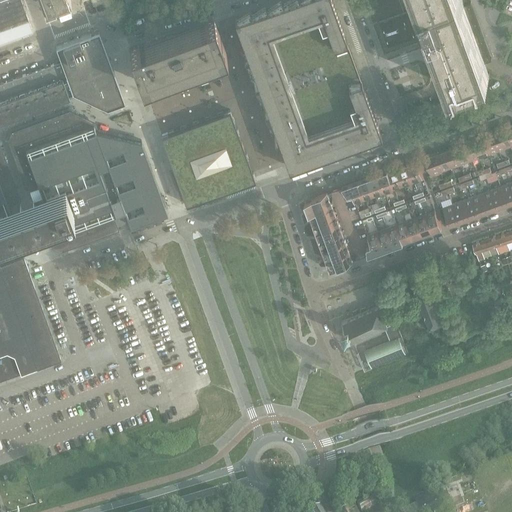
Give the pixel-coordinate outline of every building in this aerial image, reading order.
[(21,0),(0,0),(0,40),(32,29),(21,0)] [(139,45),(129,49),(142,83),(161,135),(186,204),(198,200),(255,178),(288,166),(290,166),(304,160),(306,160),(320,155),(321,154),(336,149),(337,148),(352,143),(353,143),(367,137),(369,137),(379,133),(381,132),(378,126),(369,101),(366,93),(361,78),(346,39),(332,0),(285,0),(283,1),(282,2),(267,7),(266,7),(252,13),(250,13),(236,18),(234,19),(216,25),(216,24),(215,22),(213,18),(204,21),(205,25),(144,44),(139,45)] [(400,0),(368,0),(366,1),(374,23),(404,11),(400,0)] [(374,23),(373,23),(376,30),(377,29),(385,53),(420,40),(420,42),(421,41),(420,40),(435,35),(435,36),(453,85),(450,86),(451,87),(484,76),(489,74),(489,72),(487,73),(483,62),(492,58),(471,1),(462,5),(460,0),(422,0),(424,4),(404,11),(374,23)] [(56,46),(61,61),(72,92),(73,92),(107,108),(117,104),(122,93),(102,38),(91,33),(76,38),(77,39),(74,40),(74,39),(56,46)] [(0,120),(66,96),(66,94),(72,92),(61,61),(0,83),(0,120)] [(9,208),(8,205),(19,202),(0,149),(0,381),(61,359),(23,255),(10,260),(7,252),(23,246),(18,231),(33,226),(51,219),(56,231),(46,235),(50,247),(60,251),(119,230),(100,179),(103,178),(116,213),(125,209),(131,226),(162,214),(168,212),(166,208),(141,140),(102,132),(95,129),(93,123),(69,112),(13,132),(10,139),(29,191),(30,190),(33,200),(25,203),(9,208)] [(511,127),(511,126),(502,129),(508,147),(511,145),(511,127)] [(502,129),(492,133),(499,151),(508,147),(502,129)] [(492,133),(483,136),(489,154),(499,151),(492,133)] [(483,136),(473,139),(480,158),(489,154),(483,136)] [(473,139),(463,143),(470,161),(480,158),(473,139)] [(463,143),(454,146),(460,165),(470,161),(463,143)] [(454,146),(444,150),(451,168),(460,165),(454,146)] [(444,150),(435,153),(441,171),(451,168),(444,150)] [(431,175),(441,171),(435,153),(425,157),(431,175)] [(424,178),(417,160),(407,164),(414,182),(424,178)] [(414,182),(407,164),(398,167),(404,185),(414,182)] [(404,185),(398,167),(388,170),(395,189),(404,185)] [(395,189),(388,170),(388,169),(378,173),(378,174),(385,192),(395,189)] [(385,192),(378,174),(378,173),(368,176),(369,177),(375,196),(385,192)] [(375,196),(369,177),(368,176),(359,180),(359,181),(366,199),(375,196)] [(366,199),(359,181),(359,180),(342,186),(348,195),(352,193),(356,203),(366,199)] [(511,187),(510,183),(501,186),(507,204),(511,202),(511,187)] [(501,186),(491,190),(498,208),(507,204),(501,186)] [(498,208),(491,190),(482,193),(488,211),(498,208)] [(332,203),(328,193),(327,191),(305,199),(310,212),(332,203)] [(482,193),(472,197),(479,215),(488,211),(482,193)] [(472,197),(463,200),(469,218),(479,215),(472,197)] [(463,200),(453,204),(460,222),(469,218),(463,200)] [(335,213),(332,203),(310,212),(313,221),(335,213)] [(450,225),(460,222),(453,204),(443,207),(450,225)] [(442,228),(435,210),(425,214),(432,232),(442,228)] [(339,222),(335,213),(313,221),(317,230),(339,222)] [(432,232),(425,214),(416,217),(422,235),(432,232)] [(422,235),(416,217),(406,221),(413,239),(422,235)] [(413,239),(406,221),(397,224),(404,242),(413,239)] [(342,232),(339,222),(317,230),(320,240),(342,232)] [(404,242),(397,224),(387,228),(394,246),(404,242)] [(394,246),(387,228),(378,231),(384,249),(394,246)] [(511,231),(511,230),(499,234),(505,251),(510,249),(508,242),(511,240),(511,231)] [(384,249),(378,231),(367,235),(371,245),(367,246),(368,255),(384,249)] [(346,241),(342,232),(320,240),(324,249),(346,241)] [(499,234),(487,239),(490,248),(497,246),(499,253),(505,251),(499,234)] [(483,250),(490,248),(487,239),(473,243),(479,260),(485,258),(483,250)] [(349,251),(346,241),(324,249),(327,259),(349,251)] [(353,261),(349,251),(327,259),(331,269),(353,261)] [(423,270),(410,275),(430,329),(449,321),(446,316),(449,315),(445,303),(449,301),(442,283),(437,285),(435,278),(434,277),(432,278),(430,274),(429,275),(426,276),(423,270)] [(352,317),(342,321),(343,322),(343,324),(344,327),(345,328),(344,329),(344,328),(343,329),(345,336),(347,335),(346,335),(347,335),(348,336),(347,336),(349,339),(350,341),(360,337),(361,339),(362,339),(361,337),(368,334),(369,336),(370,335),(369,333),(376,330),(377,332),(378,332),(378,330),(385,327),(390,339),(366,349),(373,367),(409,352),(389,303),(380,306),(370,310),(369,308),(368,308),(369,310),(362,313),(361,311),(360,312),(361,314),(354,317),(353,315),(352,315),(352,317)] [(433,511),(445,507),(440,495),(435,497),(432,491),(415,498),(418,505),(401,511),(433,511)] [(366,511),(378,506),(372,496),(358,504),(361,511),(366,511)]
